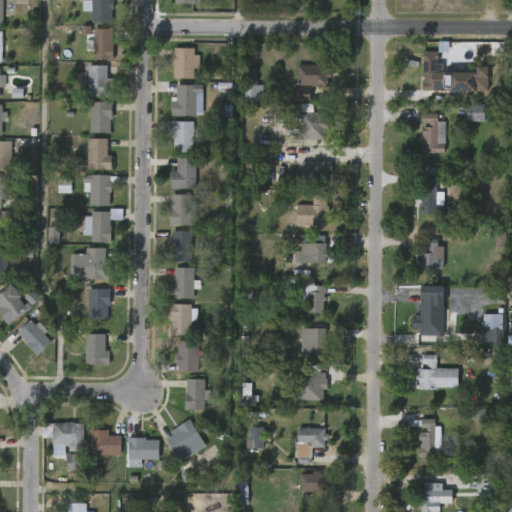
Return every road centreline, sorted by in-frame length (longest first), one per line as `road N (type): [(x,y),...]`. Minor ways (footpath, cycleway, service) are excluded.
road 1 (residential): [(1,399),(132,406),(133,0)]
road 2 (residential): [(361,511),(370,0)]
road 3 (residential): [(133,30),(511,27)]
